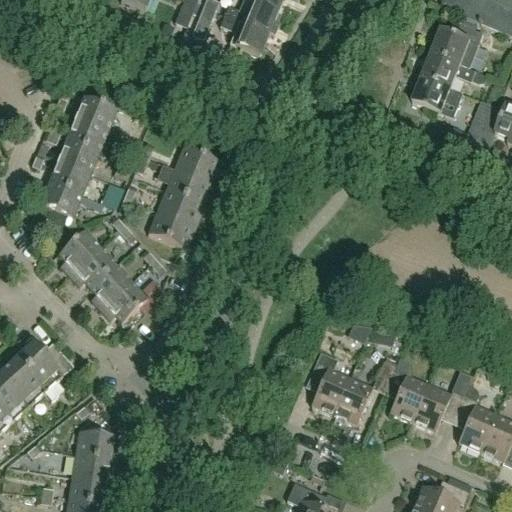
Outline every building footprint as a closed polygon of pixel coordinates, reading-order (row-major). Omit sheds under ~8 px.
[(145,17),(151,0),(122,0),(119,7),(145,17)] [(185,0),(183,7),(194,11),(198,0),(185,0)] [(277,17),(283,0),(254,0),(252,7),(277,17)] [(511,0),(445,0),(441,12),(462,21),(474,26),(511,42),(511,0)] [(206,3),(202,14),(213,19),(218,7),(206,3)] [(186,33),(194,11),(183,7),(174,28),(186,33)] [(272,29),(277,17),(252,7),(247,20),(228,12),(224,22),(268,39),(268,40),(273,42),(277,31),(272,29)] [(203,46),(213,19),(202,14),(191,41),(203,46)] [(479,50),(483,40),(470,35),(474,26),(462,21),(455,40),(441,35),(431,59),(461,71),(470,47),(479,50)] [(259,62),(268,40),(268,39),(224,22),(219,32),(234,38),(229,50),(259,62)] [(476,77),(461,71),(431,59),(422,83),(452,94),(457,82),(472,87),(472,85),(476,77)] [(476,77),(472,85),(479,88),(485,87),(488,81),(476,77)] [(462,99),(451,95),(452,94),(422,83),(412,107),(453,123),(462,99)] [(107,138),(116,116),(83,102),(74,124),(107,138)] [(61,119),(67,106),(59,103),(53,116),(61,119)] [(484,135),(493,111),(481,106),(472,130),(484,135)] [(511,146),(511,111),(507,110),(505,115),(493,111),(484,135),(495,139),(495,140),(511,146)] [(98,159),(107,138),(74,124),(65,145),(98,159)] [(444,127),(435,149),(456,157),(465,136),(444,127)] [(58,143),(61,135),(48,130),(45,137),(58,143)] [(55,150),(58,143),(45,137),(42,145),(55,150)] [(89,180),(98,159),(65,145),(57,167),(89,180)] [(148,164),(153,151),(146,148),(140,161),(148,164)] [(212,174),(216,166),(183,152),(174,174),(212,190),(218,177),(212,174)] [(39,175),(44,161),(36,158),(31,172),(39,175)] [(143,177),(148,164),(140,161),(135,174),(143,177)] [(118,166),(112,179),(124,184),(130,170),(118,166)] [(81,201),(89,180),(57,167),(48,188),(81,201)] [(207,203),(212,190),(174,174),(165,196),(198,209),(201,201),(207,203)] [(78,208),(81,201),(48,188),(39,210),(49,214),(45,222),(54,242),(67,236),(64,229),(67,221),(72,223),(78,208)] [(100,208),(114,214),(123,194),(108,188),(100,208)] [(131,206),(136,193),(129,190),(123,203),(131,206)] [(195,217),(198,209),(165,196),(156,217),(195,233),(200,219),(195,217)] [(81,201),(78,208),(97,215),(100,209),(81,201)] [(126,219),(131,206),(123,203),(118,216),(126,219)] [(189,246),(195,233),(156,217),(147,239),(180,252),(184,244),(189,246)] [(118,223),(111,229),(119,237),(125,231),(118,223)] [(134,242),(125,231),(119,237),(128,247),(134,242)] [(69,282),(99,254),(84,236),(57,260),(64,267),(59,271),(69,282)] [(89,295),(115,271),(99,254),(69,282),(79,293),(83,289),(89,295)] [(155,265),(146,254),(140,260),(149,270),(155,265)] [(165,275),(155,265),(149,270),(159,281),(165,275)] [(100,316),(130,288),(115,271),(89,295),(95,301),(90,305),(100,316)] [(149,306),(141,314),(144,318),(157,307),(162,294),(159,291),(158,292),(153,285),(147,290),(152,297),(146,302),(149,306)] [(120,329),(146,305),(130,288),(100,316),(110,326),(114,322),(120,329)] [(142,343),(152,332),(141,322),(131,334),(142,343)] [(369,334),(367,346),(375,347),(376,335),(369,334)] [(72,371),(51,349),(41,358),(33,349),(35,347),(27,338),(17,347),(17,351),(23,358),(20,360),(50,392),(72,371)] [(333,421),(349,384),(332,376),(337,365),(320,358),(306,388),(318,393),(310,411),(333,421)] [(50,392),(20,360),(0,378),(0,382),(28,413),(50,392)] [(385,394),(397,368),(385,363),(384,367),(383,366),(373,389),(385,394)] [(411,428),(428,391),(410,383),(410,382),(410,380),(410,379),(410,377),(409,375),(409,374),(408,372),(408,371),(406,369),(404,366),(402,365),(401,364),(399,363),(397,368),(385,394),(397,399),(389,418),(411,428)] [(28,413),(0,382),(0,426),(5,433),(28,413)] [(355,431),(372,394),(349,384),(333,421),(355,431)] [(453,389),(450,396),(463,402),(467,395),(453,389)] [(454,424),(463,402),(450,396),(448,400),(428,391),(411,428),(434,438),(442,419),(454,424)] [(480,458),(496,421),(474,411),(478,401),(475,394),(469,392),(464,402),(463,402),(454,424),(465,429),(457,448),(480,458)] [(80,425),(91,416),(86,409),(75,418),(80,425)] [(511,449),(511,427),(496,421),(480,458),(502,468),(510,449),(511,449)] [(110,465),(113,442),(78,437),(75,460),(110,465)] [(31,464),(42,455),(37,449),(26,458),(31,464)] [(106,488),(110,465),(75,460),(71,482),(106,488)] [(102,511),(106,488),(71,482),(67,505),(102,511)] [(456,511),(458,509),(462,510),(468,498),(445,488),(440,500),(422,492),(412,511),(456,511)] [(320,511),(325,502),(302,493),(293,489),(286,506),(298,511),(320,511)] [(52,502),(53,494),(39,492),(37,500),(52,502)] [(50,511),(52,502),(37,500),(36,508),(50,511)]
